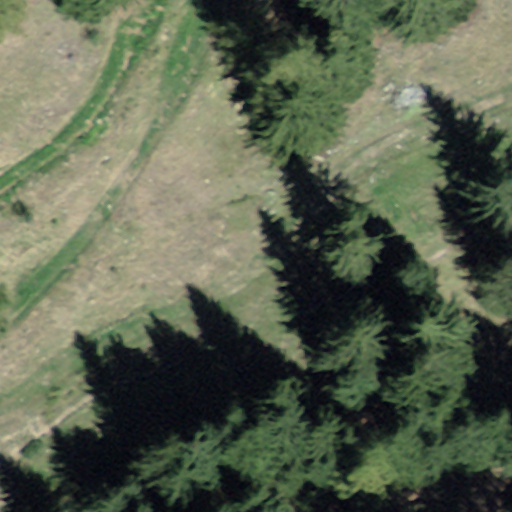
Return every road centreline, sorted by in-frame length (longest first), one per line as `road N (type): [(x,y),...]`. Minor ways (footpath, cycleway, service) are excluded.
road 1 (track): [(0,406),(94,358),(233,264),(326,188),(511,79)]
road 2 (track): [(215,0),(138,176),(0,316)]
road 3 (track): [(0,189),(94,109),(119,0)]
